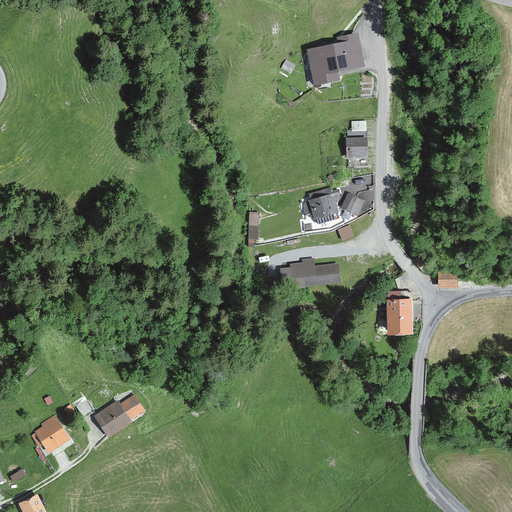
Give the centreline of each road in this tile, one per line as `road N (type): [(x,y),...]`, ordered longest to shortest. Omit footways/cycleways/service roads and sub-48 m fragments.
road 1 (residential): [(443,309),(383,226),(377,0)]
road 2 (unclassified): [(456,511),(423,478),(414,451),(421,348),(443,309)]
